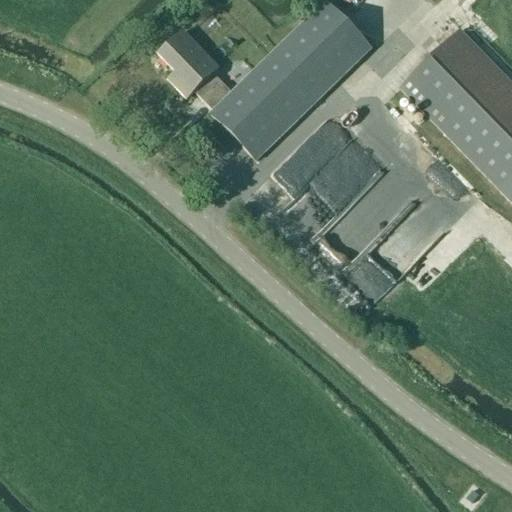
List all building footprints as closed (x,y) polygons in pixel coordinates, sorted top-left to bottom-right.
[(255,163),(422,0),(327,0),(230,95),(212,76),(217,71),(182,34),(158,57),(175,75),(167,82),(186,101),(193,94),(212,113),(209,116),(255,163)] [(399,91),(436,129),(499,194),(511,180),(511,86),(459,33),(399,91)] [(306,176),(324,158),(312,145),(294,163),(306,176)] [(449,237),(443,232),(411,265),(430,284),(483,231),(486,235),(500,221),(482,203),(449,237)] [(343,238),(323,255),(341,276),(382,240),(364,220),(344,239),(343,238)]
